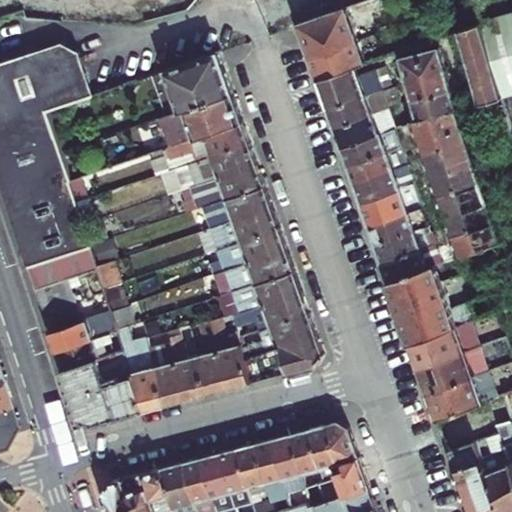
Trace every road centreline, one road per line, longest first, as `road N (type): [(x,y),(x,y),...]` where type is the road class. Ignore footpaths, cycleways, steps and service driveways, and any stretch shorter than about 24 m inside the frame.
road 1 (residential): [(259,40),(368,375)]
road 2 (residential): [(54,465),(368,375)]
road 3 (residential): [(54,465),(0,284)]
road 4 (unknown): [(259,40),(213,33),(165,38),(95,61)]
road 5 (residential): [(368,375),(424,511)]
